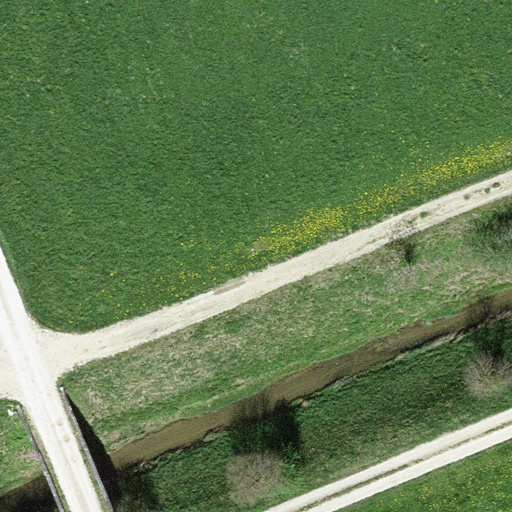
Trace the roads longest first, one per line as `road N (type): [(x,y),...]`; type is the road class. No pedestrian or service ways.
road 1 (track): [(0,381),(511,171)]
road 2 (track): [(511,420),(297,511)]
road 3 (track): [(25,370),(81,511)]
